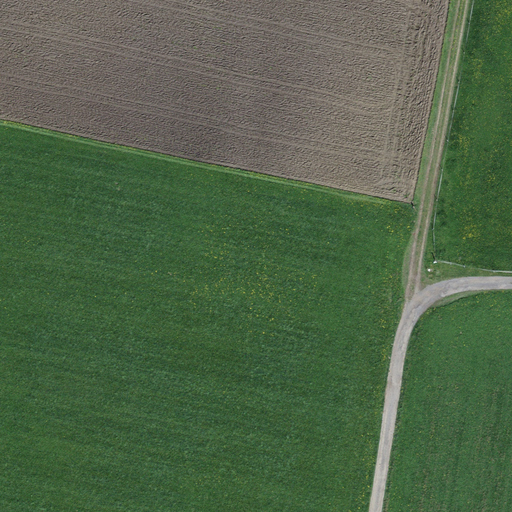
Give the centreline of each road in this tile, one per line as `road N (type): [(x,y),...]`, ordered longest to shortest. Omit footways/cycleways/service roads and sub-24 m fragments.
road 1 (track): [(464,0),(406,324)]
road 2 (track): [(511,283),(435,291),(406,324),(374,511)]
